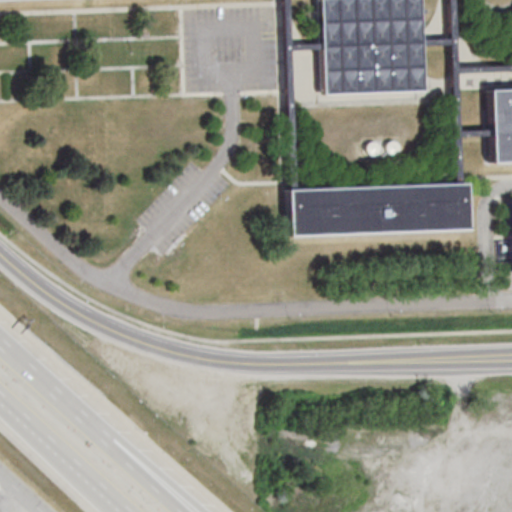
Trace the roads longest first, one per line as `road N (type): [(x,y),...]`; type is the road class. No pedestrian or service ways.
road 1 (secondary): [(511,361),(260,365),(173,353),(91,321),(0,255)]
road 2 (motorway): [(0,400),(123,511)]
road 3 (motorway): [(100,432),(0,341)]
road 4 (motorway): [(195,511),(100,432)]
